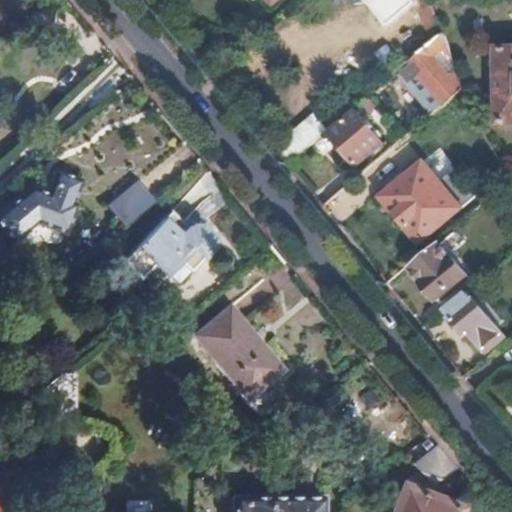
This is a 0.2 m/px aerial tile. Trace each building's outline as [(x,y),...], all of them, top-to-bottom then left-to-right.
[(434,10),(429,0),(349,0),(353,5),(366,1),(369,4),(373,0),(412,0),(435,42),(445,33),(442,26),(434,10)] [(462,84),(447,39),(445,33),(435,42),(409,63),(444,106),(464,89),(462,84)] [(511,51),(497,52),(498,78),(488,77),(488,106),(498,106),(499,125),(511,124),(511,51)] [(381,144),(355,114),(330,135),(356,165),(381,144)] [(328,131),(314,115),(275,147),(289,163),(328,131)] [(462,208),(424,163),(382,197),(421,243),(462,208)] [(78,204),(87,182),(60,172),(51,194),(34,187),(0,216),(0,221),(16,242),(40,222),(69,234),(80,205),(78,204)] [(153,201),(136,179),(113,198),(123,211),(116,216),(123,226),(153,201)] [(123,211),(113,198),(106,204),(116,216),(123,211)] [(186,228),(169,208),(162,216),(179,234),(186,228)] [(211,246),(211,237),(199,224),(190,224),(186,228),(179,234),(162,216),(134,241),(151,259),(164,272),(177,260),(191,247),(200,257),(211,246)] [(151,259),(134,241),(119,255),(136,273),(151,259)] [(468,274),(443,245),(413,270),(439,299),(468,274)] [(186,269),(200,257),(191,247),(177,260),(186,269)] [(505,334),(468,291),(446,309),(474,341),(479,337),(488,349),(505,334)] [(278,368),(228,308),(194,335),(244,395),(278,368)] [(75,422),(75,374),(58,374),(42,387),(43,391),(43,423),(75,422)] [(39,419),(39,389),(24,389),(24,419),(39,419)] [(432,486),(456,467),(436,443),(413,462),(432,486)] [(394,511),(460,511),(462,507),(404,486),(394,511)] [(324,511),(324,498),(235,497),(234,511),(324,511)]
